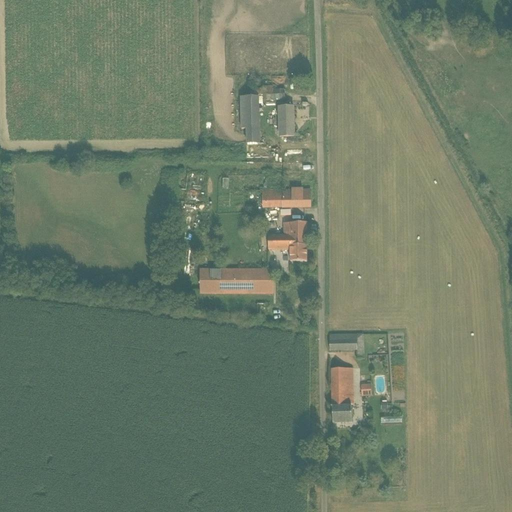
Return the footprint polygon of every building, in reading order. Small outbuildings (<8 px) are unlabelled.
[(273,87),(264,87),(264,101),(285,100),(285,90),(273,91),(273,87)] [(294,137),(294,107),(279,108),(280,137),(294,137)] [(258,145),(258,129),(247,130),(247,145),(246,145),(247,159),(269,159),(269,145),(258,145)] [(263,208),(311,207),(310,191),(262,191),(263,208)] [(291,262),(307,262),(307,223),(284,224),(285,236),(268,236),(268,251),(290,251),(291,262)] [(200,271),(200,294),(273,294),(273,271),(200,271)] [(363,335),(346,336),(347,351),(364,350),(363,335)] [(353,369),(332,370),(333,424),(352,423),(351,405),(354,405),(353,369)] [(372,384),(362,384),(363,396),(373,395),(372,384)]
